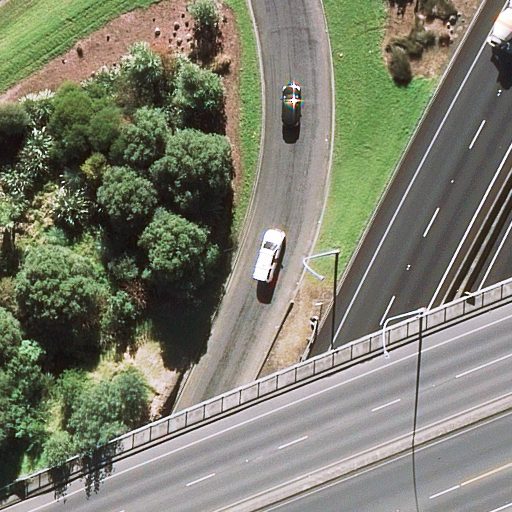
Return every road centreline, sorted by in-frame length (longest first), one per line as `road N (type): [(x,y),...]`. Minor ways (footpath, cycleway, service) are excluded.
road 1 (trunk): [(159,511),(286,211),(299,74),(286,0)]
road 2 (trunk): [(300,511),(511,57)]
road 3 (secondary): [(122,511),(511,356)]
road 4 (trunk): [(511,302),(412,511)]
